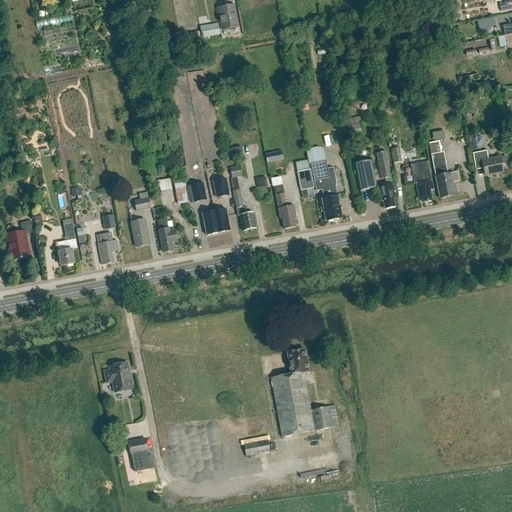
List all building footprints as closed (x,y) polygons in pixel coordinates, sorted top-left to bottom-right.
[(446,22),(453,20),(461,7),(460,0),(442,4),(446,22)] [(511,0),(504,0),(505,0),(499,1),(501,12),(511,10),(511,0)] [(237,16),(222,18),(224,30),(239,27),(237,16)] [(220,35),(218,24),(200,27),(202,39),(220,35)] [(505,37),(511,35),(511,26),(503,28),(505,37)] [(499,48),(506,46),(504,36),(497,37),(499,48)] [(347,136),(363,133),(360,117),(344,120),(347,136)] [(433,141),(444,139),(442,130),(432,132),(433,141)] [(469,136),(469,149),(483,149),(483,136),(469,136)] [(442,153),(440,142),(430,144),(432,155),(431,155),(440,199),(456,196),(453,183),(460,182),(458,172),(448,174),(444,153),(442,153)] [(393,164),(401,162),(399,148),(391,149),(393,164)] [(279,151),(264,155),(266,163),(282,159),(279,151)] [(488,160),(486,151),(473,154),(475,166),(483,165),(485,176),(503,173),(501,165),(505,164),(507,163),(506,158),(506,157),(503,158),(503,157),(488,160)] [(391,178),(386,152),(377,154),(382,179),(385,179),(386,185),(378,187),(382,202),(383,202),(384,210),(396,208),(394,200),(395,200),(392,184),(393,184),(391,178)] [(359,192),(377,188),(372,161),(354,165),(359,192)] [(333,196),(330,179),(326,162),(311,165),(316,191),(322,190),(324,198),(320,199),(323,212),(325,212),(327,222),(342,219),(340,209),(342,208),(339,195),(333,196)] [(434,190),(428,162),(411,165),(414,184),(416,184),(419,200),(422,199),(423,203),(432,201),(430,190),(434,190)] [(230,169),(232,179),(242,177),(240,167),(230,169)] [(301,191),(314,188),(310,170),(297,173),(301,191)] [(160,192),(172,189),(170,179),(158,181),(160,192)] [(217,198),(229,196),(226,179),(213,182),(217,198)] [(259,188),(267,187),(265,179),(257,180),(259,188)] [(188,203),(185,188),(186,187),(186,182),(174,184),(177,205),(188,203)] [(190,186),(194,203),(206,200),(203,184),(190,186)] [(239,190),(237,184),(232,186),(235,200),(234,200),(237,215),(240,214),(243,232),(256,229),(253,214),(246,215),(244,208),(243,208),(241,199),(239,190)] [(284,194),(282,185),(274,187),(276,196),(280,220),(282,219),(284,230),(297,228),(295,219),(297,219),(295,207),(287,209),(284,194)] [(149,199),(147,192),(138,194),(139,200),(134,201),(136,213),(151,210),(149,199)] [(214,212),(218,234),(230,231),(226,210),(214,212)] [(207,236),(218,234),(214,212),(202,215),(207,236)] [(36,227),(42,226),(41,215),(34,216),(36,227)] [(104,230),(116,228),(114,215),(102,217),(104,230)] [(169,232),(166,219),(158,221),(164,253),(173,251),(171,243),(177,242),(175,231),(169,232)] [(136,248),(150,245),(145,221),(132,223),(136,248)] [(11,261),(30,258),(26,235),(34,234),(31,222),(21,224),(22,233),(7,235),(11,261)] [(64,226),(67,241),(58,243),(59,252),(62,267),(75,265),(72,250),(78,249),(73,224),(64,226)] [(111,243),(109,234),(98,236),(103,264),(114,262),(111,251),(118,250),(116,242),(111,243)] [(282,438),(315,432),(304,373),(309,373),(305,350),(287,354),(292,376),(271,380),(282,438)] [(132,390),(127,364),(110,367),(111,371),(105,372),(107,383),(113,382),(115,393),(132,390)] [(317,431),(332,428),(329,408),(313,411),(317,431)] [(145,440),(129,443),(131,456),(134,473),(154,469),(152,456),(149,456),(148,453),(145,440)] [(246,457),(269,453),(267,440),(244,445),(246,457)]
